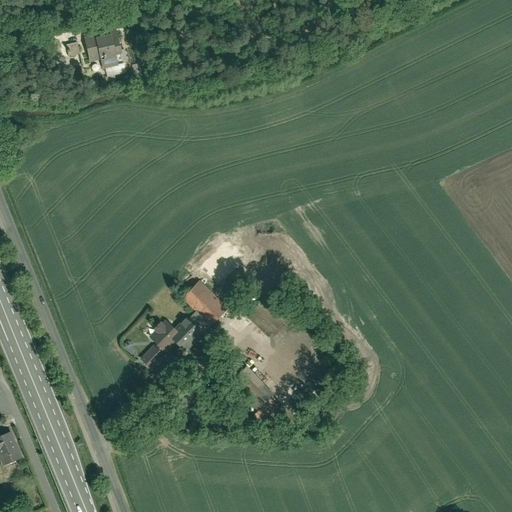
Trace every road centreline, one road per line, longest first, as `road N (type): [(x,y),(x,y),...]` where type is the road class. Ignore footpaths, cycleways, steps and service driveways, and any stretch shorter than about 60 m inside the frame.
road 1 (unclassified): [(125,511),(0,198)]
road 2 (primary): [(25,360),(85,511)]
road 3 (unclassified): [(0,29),(144,1)]
